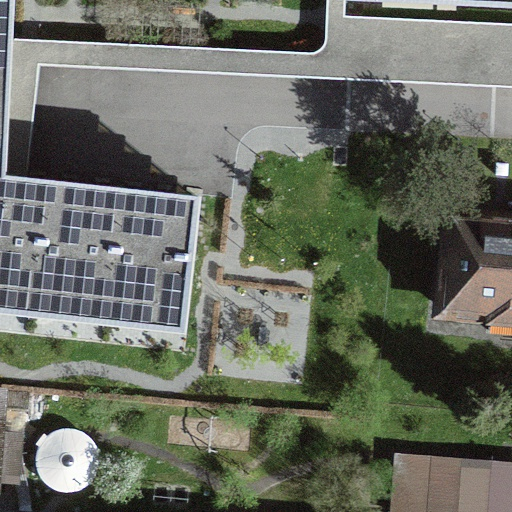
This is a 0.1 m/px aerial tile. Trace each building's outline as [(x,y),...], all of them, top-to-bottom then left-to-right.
[(26,178),(4,175),(10,38),(12,0),(0,0),(0,311),(1,311),(3,293),(31,296),(29,314),(75,319),(77,301),(105,305),(104,322),(150,327),(152,310),(186,314),(199,196),(26,178)] [(4,175),(26,178),(38,65),(511,86),(511,23),(344,16),(344,0),(326,0),(324,41),(319,49),(311,52),(10,38),(4,175)] [(511,0),(351,0),(511,8),(511,0)] [(442,309),(490,314),(488,330),(511,332),(511,221),(451,216),(442,309)] [(511,511),(511,464),(400,456),(395,511),(511,511)]
